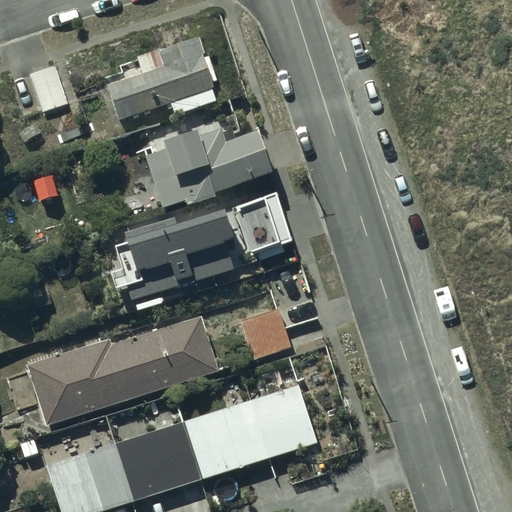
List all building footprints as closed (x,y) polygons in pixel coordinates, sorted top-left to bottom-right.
[(213,90),(198,40),(136,59),(142,76),(107,86),(117,120),(170,105),(174,117),(214,105),(210,90),(213,90)] [(30,75),(42,112),(68,103),(56,67),(30,75)] [(144,158),(161,210),(184,202),(185,206),(213,196),(213,194),(268,176),(254,133),(225,142),(221,130),(196,138),(195,133),(161,144),(163,152),(144,158)] [(125,279),(130,295),(231,263),(222,237),(233,234),(222,199),(174,214),(173,210),(123,226),(126,236),(114,240),(121,262),(109,266),(114,282),(125,279)] [(238,322),(250,361),(291,348),(279,309),(238,322)] [(26,366),(44,426),(218,373),(201,317),(111,344),(110,341),(26,366)] [(300,386),(250,401),(183,422),(113,444),(44,465),(58,511),(98,511),(130,502),(201,480),(269,459),(318,444),(300,386)]
